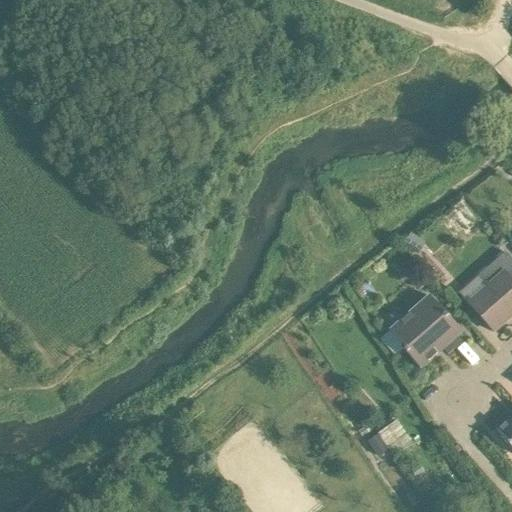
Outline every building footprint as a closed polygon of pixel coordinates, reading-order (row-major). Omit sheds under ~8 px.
[(411,236),(406,244),(420,252),(425,244),(411,236)] [(511,261),(505,253),(458,295),(493,333),(511,316),(511,283),(511,282),(511,261)] [(466,339),(429,297),(389,333),(404,349),(402,351),(419,370),(442,350),(448,356),(466,339)] [(378,427),(391,451),(412,440),(399,416),(378,427)] [(511,450),(511,418),(496,433),(498,435),(496,437),(503,446),(506,444),(511,450)] [(376,436),(366,442),(376,457),(386,451),(376,436)]
